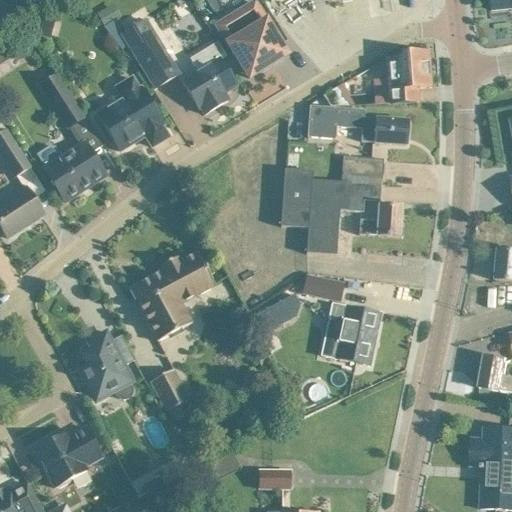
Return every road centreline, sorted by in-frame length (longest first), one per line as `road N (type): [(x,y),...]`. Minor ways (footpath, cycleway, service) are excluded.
road 1 (residential): [(16,298),(174,170),(407,31),(456,25)]
road 2 (tertiary): [(462,73),(461,208),(402,511)]
road 3 (residential): [(16,298),(57,391),(49,404),(0,427)]
